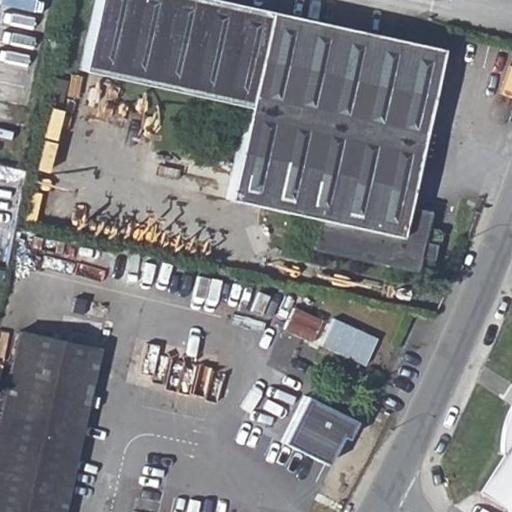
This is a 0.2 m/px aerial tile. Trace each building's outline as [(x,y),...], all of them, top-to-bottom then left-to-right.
[(403,203),(438,48),(224,0),(96,0),(81,67),(244,106),(226,197),(316,219),(310,248),(412,270),(416,257),(429,259),(432,244),(427,208),(403,203)] [(333,315),(321,343),(366,363),(378,335),(333,315)] [(0,418),(0,511),(60,511),(97,349),(20,332),(0,418)] [(351,419),(301,394),(278,441),(323,463),(330,449),(337,434),(342,437),(351,419)] [(511,511),(511,405),(509,406),(502,421),(499,438),(498,455),(477,489),(497,505),(509,487),(511,488),(511,494),(503,508),(510,511),(511,511)] [(337,434),(330,449),(335,451),(342,437),(337,434)]
